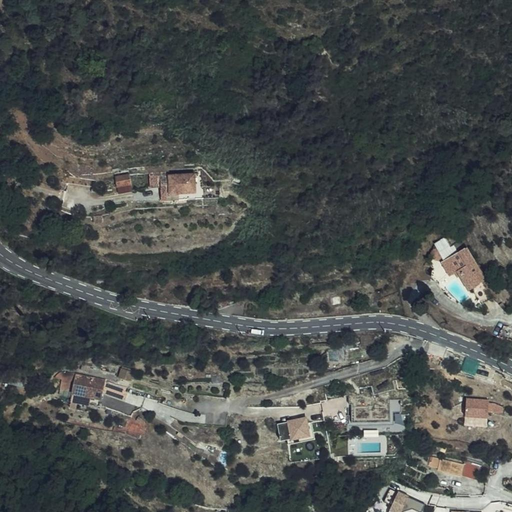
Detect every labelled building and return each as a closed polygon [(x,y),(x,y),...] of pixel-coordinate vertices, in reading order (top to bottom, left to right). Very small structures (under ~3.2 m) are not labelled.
[(298,57),(296,68),(307,68),(309,59),(298,57)] [(127,179),(143,180),(145,171),(128,170),(127,179)] [(160,186),(170,187),(169,197),(179,199),(205,202),(207,182),(182,179),(183,174),(162,172),(160,186)] [(452,239),(441,246),(450,261),(448,262),(458,275),(465,271),(478,290),(496,277),(472,240),(458,248),(452,239)] [(433,266),(439,277),(448,273),(441,262),(433,266)] [(341,346),(344,355),(361,352),(359,343),(341,346)] [(172,351),(172,359),(188,358),(187,350),(172,351)] [(122,367),(121,378),(132,379),(133,368),(122,367)] [(84,387),(84,386),(70,384),(68,392),(83,395),(84,387)] [(111,391),(84,387),(83,395),(68,392),(68,400),(82,402),(81,407),(108,411),(111,391)] [(505,414),(506,397),(483,397),(483,414),(505,414)] [(312,417),(279,420),(281,441),(313,438),(312,417)] [(449,460),(448,467),(455,468),(456,461),(449,460)] [(482,460),(481,472),(493,474),(494,461),(482,460)] [(456,461),(455,468),(455,472),(478,473),(479,463),(456,461)] [(393,511),(402,511),(409,494),(398,490),(391,511),(393,511)] [(422,511),(425,503),(410,496),(406,505),(422,511)]
